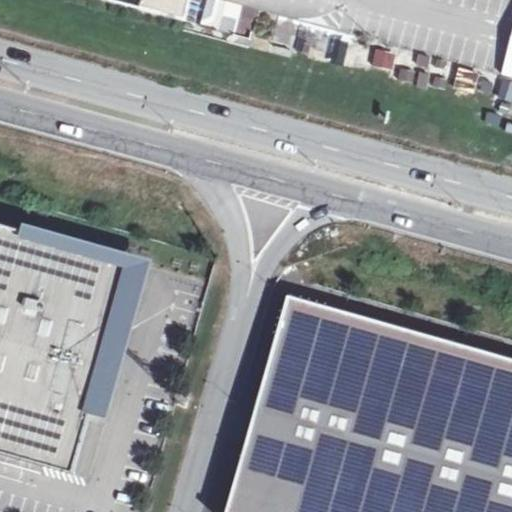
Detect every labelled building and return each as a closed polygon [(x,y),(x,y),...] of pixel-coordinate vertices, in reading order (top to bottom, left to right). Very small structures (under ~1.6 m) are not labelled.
[(119,0),(118,5),(184,21),(188,0),(119,0)] [(293,38),(292,59),(332,62),(333,41),(293,38)] [(337,41),(333,62),(380,72),(385,51),(337,41)] [(135,262),(0,222),(0,448),(75,469),(112,343),(135,262)] [(511,511),(511,371),(285,309),(227,511),(511,511)]
